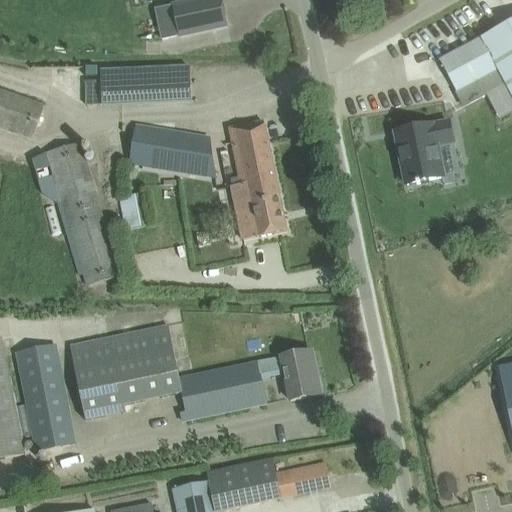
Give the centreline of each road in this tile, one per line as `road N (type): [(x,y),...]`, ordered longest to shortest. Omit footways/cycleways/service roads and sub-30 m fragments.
road 1 (unclassified): [(408,511),(297,0)]
road 2 (track): [(416,0),(301,35)]
